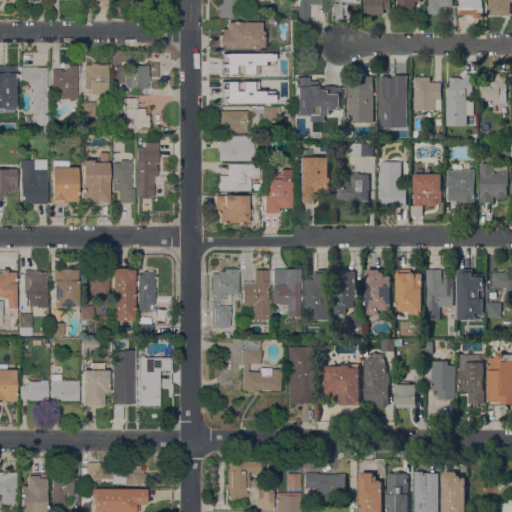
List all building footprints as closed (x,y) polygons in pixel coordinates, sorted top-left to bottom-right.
[(251,0),(251,7),(240,7),(240,17),(219,17),(219,0),(251,0)] [(294,18),(294,6),(298,6),(298,0),(315,0),(315,1),(309,1),(309,18),(294,18)] [(364,13),(364,0),(390,0),(390,8),(384,8),(384,13),(364,13)] [(397,13),(397,0),(415,0),(415,5),(414,5),(414,13),(397,13)] [(453,0),(453,4),(452,4),(452,6),(441,6),(441,13),(437,13),(437,14),(432,14),(432,13),(429,13),(429,12),(427,12),(427,5),(429,5),(429,0),(453,0)] [(482,0),(482,17),(473,17),(473,14),(459,14),(458,9),(460,9),(460,0),(482,0)] [(488,14),(488,0),(511,0),(511,1),(510,1),(510,14),(488,14)] [(256,8),(262,10),(260,16),(254,14),(256,8)] [(260,21),(260,30),(263,30),(263,35),(265,35),(265,46),(219,47),(219,33),(221,33),(221,28),(226,28),(226,26),(226,24),(227,22),(228,21),(260,21)] [(246,91),(219,91),(219,52),(238,52),(238,69),(246,69),(246,91)] [(272,52),(219,52),(219,66),(225,66),(225,73),(233,73),(233,65),(239,65),(239,74),(252,74),(252,63),(272,63),(272,52)] [(84,88),(84,64),(91,64),(91,62),(98,62),(98,64),(108,64),(108,82),(107,82),(107,103),(99,103),(99,97),(96,97),(96,93),(89,93),(89,88),(84,88)] [(14,108),(2,108),(2,111),(0,111),(0,65),(3,65),(3,64),(5,64),(13,64),(13,72),(15,72),(15,76),(14,76),(14,77),(14,108)] [(51,90),(51,69),(60,69),(60,71),(65,71),(65,68),(68,68),(68,64),(77,64),(77,97),(60,97),(60,90),(56,90),(56,91),(54,91),(54,90),(51,90)] [(125,87),(125,84),(124,84),(124,64),(148,65),(148,75),(149,75),(149,81),(148,81),(148,87),(130,87),(125,87)] [(37,66),(37,67),(47,67),(48,124),(36,124),(36,113),(32,114),(31,81),(20,81),(19,66),(37,66)] [(380,100),(379,77),(386,77),(386,73),(387,73),(391,73),(393,73),(397,73),(400,73),(400,77),(406,77),(406,90),(400,90),(400,100),(380,100)] [(493,103),(493,100),(480,100),(480,83),(489,83),(489,80),(494,80),(494,73),(506,73),(506,103),(498,103),(493,103)] [(447,87),(450,87),(450,79),(449,79),(449,76),(460,77),(460,78),(464,78),(464,74),(474,74),(474,75),(477,75),(477,79),(473,79),(473,95),(466,95),(466,99),(474,99),(474,114),(463,114),(463,122),(449,122),(449,115),(446,115),(447,87)] [(374,122),(348,122),(348,82),(361,82),(361,75),(374,75),(374,122)] [(296,76),(306,76),(306,79),(324,80),(324,89),(343,89),(342,106),(329,106),(329,104),(324,104),(324,106),(315,106),(315,103),(296,103),(296,76)] [(414,76),(430,76),(430,81),(441,81),(441,109),(414,109),(414,76)] [(221,102),(272,102),(273,92),(251,91),(251,80),(239,80),(239,89),(233,89),(233,80),(221,80),(221,102)] [(123,85),(123,94),(111,94),(111,85),(123,85)] [(124,97),(137,97),(137,107),(145,107),(144,114),(148,114),(148,128),(137,127),(137,130),(123,130),(124,97)] [(95,116),(80,116),(80,101),(95,101),(95,116)] [(276,106),(276,118),(263,118),(263,112),(251,112),(250,106),(276,106)] [(260,118),(260,107),(248,107),(248,118),(260,118)] [(222,131),(222,123),(220,123),(220,110),(248,110),(248,116),(246,116),(246,131),(222,131)] [(218,135),(253,135),(253,149),(257,149),(257,158),(218,159),(218,135)] [(348,142),(368,142),(368,140),(374,140),(373,155),(361,155),(347,155),(348,142)] [(152,148),(152,161),(153,161),(154,196),(137,196),(136,144),(141,144),(141,148),(152,148)] [(82,185),(82,159),(93,159),(93,161),(99,161),(99,152),(107,152),(107,202),(95,202),(95,201),(83,201),(83,185),(82,185)] [(329,156),(329,185),(330,185),(330,192),(319,192),(319,196),(314,196),(314,202),(297,202),(297,191),(298,191),(298,156),(329,156)] [(46,159),(46,189),(48,189),(48,202),(46,202),(46,203),(21,203),(20,167),(20,159),(46,159)] [(131,188),(134,188),(134,202),(119,202),(119,190),(112,190),(112,162),(119,162),(119,159),(131,159),(131,188)] [(402,161),(402,184),(407,184),(407,205),(381,205),(381,191),(379,191),(379,187),(380,187),(380,161),(402,161)] [(217,190),(217,175),(227,175),(227,163),(258,163),(258,177),(250,177),(250,190),(217,190)] [(480,163),(508,163),(508,170),(509,170),(509,185),(507,185),(507,192),(508,192),(508,197),(505,197),(505,198),(498,198),(498,197),(496,197),(496,195),(494,195),(494,201),(480,201),(480,163)] [(77,166),(77,199),(75,199),(75,201),(68,201),(68,199),(65,199),(65,203),(51,203),(51,166),(77,166)] [(475,167),(475,178),(474,194),(475,194),(475,202),(461,202),(461,200),(449,200),(449,183),(455,183),(455,179),(454,179),(455,169),(467,169),(467,167),(475,167)] [(0,168),(16,168),(15,192),(14,192),(14,194),(7,194),(7,193),(4,193),(4,203),(0,203),(0,168)] [(263,195),(266,195),(266,178),(268,178),(268,172),(280,172),(280,169),(290,169),(290,180),(291,180),(291,206),(282,207),(282,211),(263,211),(263,195)] [(369,200),(337,199),(337,180),(350,180),(350,185),(351,185),(351,173),(354,173),(354,172),(358,172),(358,173),(369,173),(369,200)] [(442,173),(442,203),(438,203),(438,205),(429,205),(429,204),(424,204),(424,205),(415,205),(414,173),(442,173)] [(219,222),(219,213),(217,213),(217,208),(215,208),(215,194),(230,194),(230,195),(247,195),(248,208),(251,208),(251,215),(248,215),(248,222),(219,222)] [(134,319),(113,319),(113,268),(127,267),(127,269),(133,269),(134,319)] [(0,296),(0,270),(1,270),(1,268),(7,268),(7,271),(15,271),(16,308),(7,308),(7,300),(2,296),(0,296)] [(64,269),(64,268),(70,268),(70,269),(78,269),(78,306),(69,306),(69,307),(57,307),(57,305),(54,305),(54,269),(64,269)] [(238,268),(238,294),(230,294),(230,308),(228,308),(228,327),(210,327),(211,273),(218,273),(218,270),(224,270),(225,268),(238,268)] [(287,315),(287,304),(279,304),(279,303),(273,303),(273,284),(285,284),(285,283),(273,283),(272,268),(299,268),(299,280),(298,280),(298,315),(287,315)] [(301,309),(301,280),(304,280),(304,279),(303,279),(303,274),(314,274),(314,268),(330,269),(329,318),(303,318),(303,309),(301,309)] [(397,272),(397,268),(411,268),(411,273),(422,272),(423,314),(413,314),(413,312),(408,312),(408,310),(397,310),(397,272)] [(440,306),(440,319),(427,319),(427,269),(441,268),(442,277),(446,277),(445,275),(451,275),(451,277),(453,277),(453,306),(440,306)] [(493,271),(506,271),(506,268),(511,268),(511,291),(506,291),(506,287),(493,287),(493,271)] [(45,306),(35,306),(35,305),(27,305),(27,298),(25,298),(25,296),(23,296),(23,272),(24,272),(24,269),(40,269),(40,271),(47,271),(47,293),(45,293),(45,306)] [(88,269),(108,269),(108,299),(100,299),(100,291),(95,291),(95,293),(88,294),(88,269)] [(137,273),(143,273),(143,270),(147,270),(147,269),(152,269),(152,270),(154,270),(154,303),(147,303),(147,311),(138,311),(137,273)] [(267,304),(269,304),(269,319),(251,319),(251,318),(241,318),(241,306),(251,306),(251,305),(242,305),(242,290),(241,290),(241,284),(242,284),(242,280),(253,280),(253,269),(268,269),(268,286),(267,286),(266,303),(267,303),(267,304)] [(392,275),(392,309),(379,309),(379,314),(366,314),(366,269),(380,269),(380,271),(382,271),(383,271),(384,272),(385,273),(385,274),(385,275),(392,275)] [(335,270),(354,270),(354,288),(361,288),(361,299),(352,299),(352,307),(345,307),(345,313),(333,313),(333,303),(334,303),(335,270)] [(466,272),(466,270),(474,270),(473,275),(485,275),(484,313),(475,313),(475,318),(474,320),(472,321),(458,321),(458,272),(466,272)] [(501,316),(488,316),(488,301),(501,301),(501,316)] [(81,318),(81,305),(93,305),(93,318),(81,318)] [(27,332),(20,332),(20,326),(18,326),(19,312),(31,312),(31,326),(27,326),(27,332)] [(348,325),(348,312),(362,312),(362,324),(348,325)] [(153,335),(137,335),(137,322),(138,322),(138,316),(150,316),(150,322),(152,322),(153,335)] [(50,322),(63,322),(63,335),(50,335),(50,322)] [(260,339),(260,363),(248,362),(247,371),(260,371),(260,367),(271,367),(271,370),(272,371),(272,368),(281,368),(281,376),(280,376),(279,389),(255,389),(255,391),(247,391),(247,389),(242,389),(242,371),(243,371),(243,362),(241,362),(242,349),(244,349),(244,338),(260,339)] [(381,338),(394,338),(394,350),(381,350),(381,338)] [(99,339),(99,348),(90,348),(90,357),(82,356),(82,339),(99,339)] [(425,340),(433,340),(433,352),(425,352),(425,340)] [(112,346),(114,346),(114,341),(122,341),(121,346),(123,346),(123,357),(112,357),(112,346)] [(301,403),(295,403),(295,402),(287,402),(287,345),(315,345),(315,402),(301,402),(301,403)] [(511,403),(504,403),(504,405),(490,404),(490,401),(488,401),(488,357),(497,357),(497,354),(498,352),(500,351),(501,351),(503,352),(504,353),(504,354),(511,354),(511,403)] [(385,358),(385,362),(386,362),(386,365),(387,365),(387,372),(389,372),(389,375),(390,375),(390,382),(389,383),(389,404),(381,404),(381,403),(365,403),(365,358),(368,358),(368,355),(369,354),(373,353),(376,352),(383,352),(384,358),(385,358)] [(483,354),(483,362),(484,362),(484,403),(468,403),(468,391),(458,391),(458,369),(460,369),(460,353),(483,354)] [(138,408),(138,405),(135,405),(135,366),(138,366),(138,358),(144,357),(144,356),(171,356),(172,372),(159,373),(160,408),(138,408)] [(455,398),(438,398),(438,389),(431,389),(431,382),(425,382),(425,367),(431,367),(431,360),(448,360),(448,364),(455,364),(455,398)] [(82,370),(91,370),(91,362),(103,362),(103,369),(107,369),(107,391),(108,391),(108,394),(102,394),(102,404),(82,404),(82,370)] [(326,366),(342,365),(344,364),(349,364),(350,363),(358,363),(359,399),(360,399),(360,404),(350,404),(344,404),(340,404),(340,394),(326,394),(326,366)] [(424,365),(424,387),(416,386),(416,407),(396,407),(396,403),(395,403),(395,384),(401,384),(401,381),(410,381),(410,384),(415,384),(415,380),(413,380),(414,375),(415,375),(416,365),(424,365)] [(0,368),(15,368),(15,399),(3,400),(3,402),(0,402),(0,368)] [(51,373),(60,373),(60,380),(78,380),(78,400),(60,400),(60,398),(50,398),(51,373)] [(134,377),(134,396),(115,396),(115,376),(134,377)] [(28,381),(40,381),(40,379),(47,379),(47,399),(28,399),(28,398),(19,398),(19,384),(23,384),(23,382),(28,382),(28,381)] [(228,502),(228,488),(224,488),(224,483),(227,483),(227,469),(228,469),(228,460),(259,460),(259,471),(248,471),(248,488),(246,488),(246,491),(249,491),(249,497),(245,497),(245,502),(228,502)] [(145,483),(124,483),(124,473),(111,473),(111,478),(99,478),(99,482),(87,482),(87,461),(99,461),(99,466),(140,465),(140,469),(143,469),(143,473),(145,473),(145,483)] [(442,511),(442,472),(444,472),(444,471),(456,470),(456,472),(457,472),(457,475),(458,475),(460,476),(460,477),(466,477),(466,511),(442,511)] [(0,471),(16,471),(16,505),(1,505),(1,493),(0,493),(0,471)] [(346,494),(333,494),(334,499),(323,499),(323,494),(316,495),(316,487),(304,487),(304,471),(318,471),(318,474),(345,473),(346,494)] [(359,511),(359,472),(363,472),(364,471),(366,471),(368,471),(370,472),(371,472),(373,472),(373,475),(377,475),(377,479),(381,479),(381,481),(383,481),(383,511),(359,511)] [(287,472),(300,472),(300,487),(287,487),(287,472)] [(408,494),(408,511),(387,511),(387,475),(389,472),(406,472),(408,474),(408,494)] [(415,511),(415,472),(432,472),(432,489),(433,489),(433,511),(415,511)] [(46,473),(45,511),(20,511),(21,485),(26,485),(26,475),(31,475),(31,473),(46,473)] [(51,489),(52,489),(52,473),(73,473),(73,495),(67,495),(67,492),(64,492),(64,502),(51,502),(51,489)] [(254,508),(254,500),(256,500),(255,481),(272,481),(272,508),(254,508)] [(145,488),(145,503),(138,503),(138,511),(134,511),(105,511),(105,510),(93,510),(93,497),(91,497),(91,488),(145,488)] [(275,511),(275,492),(300,491),(300,511),(275,511)] [(511,511),(499,511),(499,500),(509,500),(509,498),(511,498),(511,496),(511,511)]
